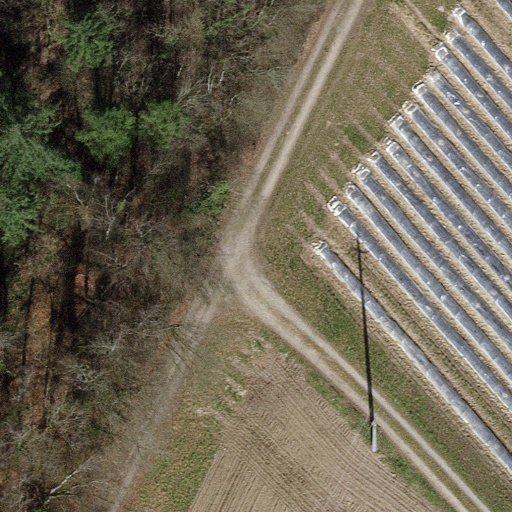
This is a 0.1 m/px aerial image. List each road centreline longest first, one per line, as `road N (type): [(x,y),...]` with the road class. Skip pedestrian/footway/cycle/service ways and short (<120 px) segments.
road 1 (track): [(479,511),(236,263)]
road 2 (track): [(353,0),(236,263)]
road 3 (track): [(122,511),(236,263)]
